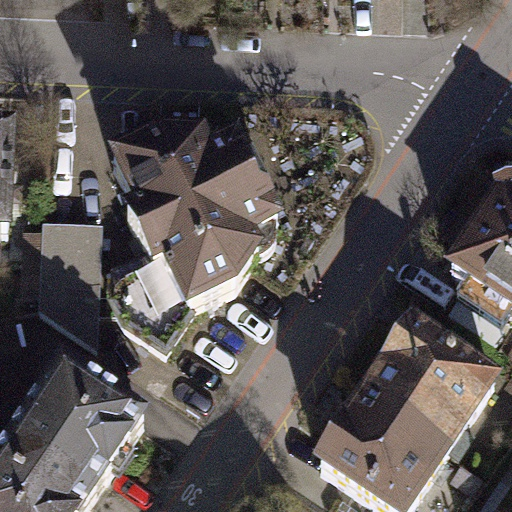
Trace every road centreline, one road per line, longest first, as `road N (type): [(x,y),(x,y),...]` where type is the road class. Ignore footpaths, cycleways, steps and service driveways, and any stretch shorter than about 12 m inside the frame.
road 1 (residential): [(189,511),(477,84)]
road 2 (residential): [(0,53),(384,71),(477,84)]
